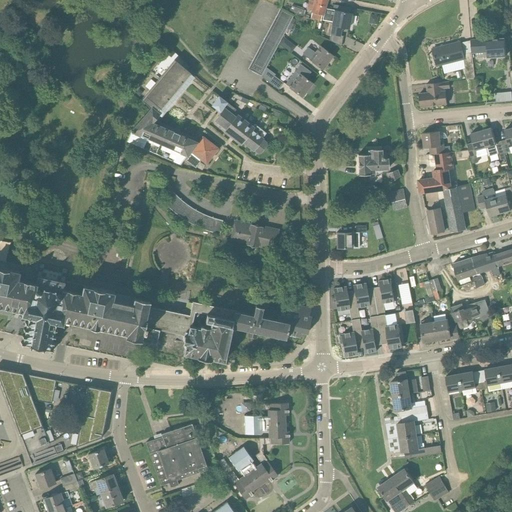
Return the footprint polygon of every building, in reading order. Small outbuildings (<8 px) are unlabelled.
[(324,9),(326,0),(309,0),(308,4),(313,5),(311,13),(312,13),(310,19),(320,21),(322,15),(323,15),(324,9)] [(291,6),(289,11),(302,16),(304,12),(303,12),(304,10),(299,8),(291,6)] [(277,14),(291,21),(293,16),(280,9),(277,14)] [(340,27),(348,29),(351,14),(324,9),(323,15),(322,20),(332,22),(332,25),(331,25),(329,35),(330,35),(329,41),(341,47),(343,36),(339,35),(340,27)] [(288,27),(291,21),(277,14),(274,20),(288,27)] [(285,32),(288,27),(274,20),(271,25),(285,32)] [(283,36),(285,32),(271,25),(268,31),(282,38),(283,36)] [(279,43),(282,38),(268,31),(266,36),(279,43)] [(276,49),(279,43),(266,36),(263,41),(276,49)] [(505,57),(505,49),(505,39),(471,41),(472,52),(472,53),(478,53),(478,58),(488,58),(505,57)] [(273,54),(276,49),(263,41),(260,47),(273,54)] [(474,67),(472,52),(471,41),(460,43),(460,42),(432,49),(435,59),(437,67),(464,60),(466,80),(475,79),(474,67)] [(270,60),(273,54),(260,47),(257,52),(270,60)] [(323,70),(333,56),(320,47),(316,53),(314,52),(309,60),(323,70)] [(171,58),(175,53),(170,49),(166,54),(171,58)] [(267,65),(270,60),(257,52),(254,58),(267,65)] [(265,69),(267,65),(254,58),(251,63),(265,70),(265,69)] [(194,76),(193,76),(175,60),(141,100),(151,108),(132,130),(127,142),(143,149),(148,139),(178,152),(173,162),(179,165),(180,166),(197,142),(151,122),(152,120),(153,121),(158,114),(161,116),(194,76)] [(262,76),(265,70),(251,63),(248,69),(261,76),(262,76)] [(262,76),(264,78),(263,80),(268,84),(274,75),(265,69),(265,70),(262,76)] [(300,74),(295,71),(286,84),(290,88),(302,97),(312,83),(300,74)] [(279,89),(283,83),(274,76),(270,82),(279,89)] [(447,104),(445,91),(442,91),(442,89),(448,88),(448,82),(441,83),(441,82),(425,84),(426,93),(419,94),(421,107),(447,104)] [(511,102),(511,93),(496,94),(497,103),(511,102)] [(237,118),(236,118),(232,115),(236,110),(226,102),(219,97),(212,105),(222,113),(216,121),(227,130),(237,118)] [(253,127),(248,123),(238,116),(236,118),(237,118),(227,130),(225,132),(240,144),(242,142),(241,141),(253,127)] [(241,141),(242,142),(248,146),(253,150),(258,153),(261,153),(266,145),(266,142),(262,139),(266,133),(255,124),(253,127),(241,141)] [(505,153),(501,141),(496,143),(492,128),(481,131),(487,151),(497,149),(499,155),(505,153)] [(509,147),(511,146),(511,128),(504,130),(507,140),(501,141),(505,153),(511,152),(509,147)] [(441,132),(439,132),(439,131),(422,133),(424,148),(430,148),(430,155),(435,154),(444,153),(443,139),(447,138),(447,136),(446,135),(445,133),(443,132),(441,132)] [(475,151),(486,148),(481,131),(470,134),(473,144),(467,145),(469,150),(471,158),(473,164),(479,162),(475,151)] [(195,168),(201,160),(206,164),(218,149),(203,137),(191,152),(185,160),(195,168)] [(358,155),(359,175),(370,175),(370,174),(375,174),(375,170),(383,170),(388,170),(388,159),(385,159),(386,157),(386,155),(384,155),(383,155),(382,156),(382,149),(368,150),(368,154),(358,155)] [(471,158),(469,150),(456,152),(457,159),(471,158)] [(450,152),(444,153),(435,154),(437,170),(448,169),(453,168),(450,152)] [(452,188),(448,169),(437,170),(433,171),(434,178),(419,181),(420,193),(437,191),(444,190),(452,188)] [(390,183),(399,177),(397,171),(387,175),(390,183)] [(484,186),(491,185),(489,178),(483,180),(484,186)] [(456,189),(452,190),(452,188),(444,190),(450,219),(452,230),(452,233),(465,230),(462,213),(475,211),(470,186),(456,189)] [(508,201),(511,199),(511,190),(511,187),(505,189),(494,192),(496,197),(500,214),(511,211),(508,201)] [(496,197),(494,192),(493,188),(482,192),(483,195),(477,197),(481,209),(487,207),(490,217),(500,214),(496,197)] [(168,207),(178,196),(173,192),(162,201),(168,207)] [(173,212),(182,201),(183,201),(178,196),(168,207),(173,212)] [(394,210),(407,207),(405,198),(392,201),(394,210)] [(179,216),(188,205),(183,201),(182,201),(173,212),(179,216)] [(185,220),(193,209),(193,208),(188,205),(179,216),(185,220)] [(192,224),(199,212),(193,208),(193,209),(185,220),(192,224)] [(433,234),(452,230),(450,219),(443,220),(440,208),(428,210),(433,234)] [(199,228),(204,215),(204,214),(199,212),(192,224),(199,228)] [(206,230),(210,217),(204,214),(204,215),(199,228),(206,230)] [(213,233),(217,219),(210,217),(206,230),(213,233)] [(220,235),(223,221),(217,219),(213,233),(220,235)] [(277,232),(248,226),(235,223),(231,239),(274,248),(277,232)] [(337,248),(359,248),(359,233),(366,233),(366,226),(355,226),(355,233),(337,233),(337,248)] [(511,250),(495,255),(499,266),(511,261),(511,250)] [(479,256),(473,257),(478,273),(491,269),(493,277),(501,274),(499,266),(495,255),(488,257),(487,254),(479,256)] [(468,259),(453,264),(458,279),(460,285),(471,281),(469,276),(478,273),(473,257),(472,258),(468,259)] [(157,344),(160,330),(164,310),(149,307),(150,301),(134,298),(132,304),(113,300),(115,292),(37,276),(36,283),(18,279),(19,272),(0,267),(0,307),(22,312),(22,316),(29,318),(23,344),(51,350),(56,324),(63,325),(64,321),(90,327),(90,328),(98,329),(126,335),(126,338),(157,344)] [(474,277),(477,288),(485,285),(482,275),(474,277)] [(379,287),(373,288),(377,316),(386,315),(384,308),(384,303),(393,301),(395,301),(391,279),(378,281),(379,287)] [(429,281),(435,301),(440,299),(437,291),(435,285),(434,280),(429,281)] [(400,283),(404,303),(414,301),(410,281),(400,283)] [(435,301),(429,281),(424,283),(425,286),(428,297),(425,298),(425,300),(424,301),(423,300),(417,301),(417,302),(418,305),(435,301)] [(366,283),(353,285),(354,291),(357,307),(367,306),(369,317),(377,316),(373,288),(367,289),(366,283)] [(346,287),(333,289),(336,302),(334,302),(335,309),(337,309),(337,311),(349,309),(350,313),(350,314),(351,320),(359,319),(357,307),(354,291),(347,292),(346,287)] [(462,303),(450,307),(453,313),(457,322),(460,329),(468,326),(466,319),(471,317),(478,315),(479,317),(490,313),(485,299),(474,303),(463,306),(462,303)] [(164,310),(160,330),(184,335),(183,343),(183,345),(185,345),(183,353),(185,353),(197,356),(197,357),(210,360),(211,358),(224,361),(232,327),(250,331),(249,336),(256,338),(257,332),(286,338),(287,334),(291,314),(280,312),(262,308),(263,307),(263,306),(255,305),(255,307),(253,315),(227,309),(193,302),(191,311),(190,316),(174,312),(164,310)] [(281,306),(280,312),(291,314),(287,334),(300,337),(301,332),(308,333),(311,316),(309,316),(311,307),(290,303),(289,306),(286,306),(282,305),(281,306)] [(386,315),(377,316),(382,344),(389,343),(389,349),(402,347),(399,325),(396,325),(388,326),(386,315)] [(361,331),(361,332),(363,348),(364,353),(377,351),(376,346),(382,344),(377,316),(369,317),(371,329),(361,331)] [(341,337),(339,337),(340,344),(342,343),(345,356),(357,354),(356,349),(363,348),(361,332),(361,331),(359,319),(351,320),(353,333),(341,335),(341,337)] [(438,340),(451,337),(448,319),(435,322),(438,340)] [(424,342),(438,340),(435,322),(421,324),(424,342)] [(511,364),(499,367),(501,382),(511,380),(511,364)] [(488,385),(501,382),(499,367),(485,369),(487,382),(481,383),(482,389),(488,388),(488,385)] [(56,380),(0,368),(0,380),(27,452),(49,444),(33,400),(52,403),(56,381),(56,380)] [(399,381),(391,382),(393,396),(409,394),(407,381),(407,380),(406,371),(398,372),(399,381)] [(473,372),(460,374),(462,390),(463,395),(477,393),(476,390),(482,389),(481,383),(475,384),(473,372)] [(449,392),(462,390),(460,374),(446,377),(449,392)] [(423,392),(431,391),(428,376),(421,377),(423,392)] [(76,447),(100,438),(102,438),(103,431),(111,391),(87,386),(76,447)] [(263,393),(253,393),(253,401),(263,401),(263,393)] [(409,394),(393,396),(395,411),(398,410),(399,416),(401,416),(427,412),(426,405),(411,407),(409,394)] [(485,403),(487,412),(495,411),(494,402),(485,403)] [(288,415),(288,413),(288,403),(269,403),(269,410),(268,410),(268,416),(261,416),(261,415),(244,415),(244,425),(285,423),(285,415),(288,415)] [(400,438),(416,435),(414,422),(428,419),(427,412),(401,416),(402,423),(397,424),(400,438)] [(289,444),(289,434),(289,431),(286,431),(285,423),(244,425),(245,434),(262,433),(262,432),(269,431),(269,438),(270,438),(270,444),(289,444)] [(208,471),(198,442),(192,424),(161,434),(162,437),(146,443),(161,486),(169,483),(177,481),(199,473),(208,471)] [(416,435),(400,438),(402,452),(405,451),(406,458),(427,455),(426,448),(419,449),(416,435)] [(60,444),(54,446),(57,452),(62,450),(60,444)] [(254,460),(248,452),(243,446),(236,452),(248,468),(260,485),(266,480),(268,483),(278,476),(267,460),(262,464),(261,463),(256,467),(252,461),(254,460)] [(93,469),(108,463),(103,449),(88,455),(93,469)] [(260,485),(248,468),(236,452),(228,458),(231,462),(238,471),(240,470),(244,476),(238,480),(239,481),(234,484),(245,499),(255,492),(253,490),(260,485)] [(223,459),(219,462),(225,472),(230,468),(223,459)] [(35,474),(40,488),(56,483),(50,469),(35,474)] [(404,469),(392,478),(410,504),(414,501),(409,495),(405,488),(413,482),(414,482),(408,474),(404,469)] [(77,480),(84,478),(81,471),(75,474),(77,480)] [(74,473),(60,478),(63,486),(77,481),(74,473)] [(101,494),(118,488),(113,474),(90,483),(93,489),(99,487),(101,494)] [(392,478),(379,487),(382,491),(382,492),(387,500),(388,499),(392,506),(400,500),(404,505),(405,507),(410,504),(392,478)] [(431,482),(426,485),(427,488),(430,492),(443,485),(439,478),(431,482)] [(65,492),(44,500),(49,511),(52,511),(65,507),(63,501),(69,498),(70,498),(68,493),(80,488),(79,487),(77,482),(77,481),(63,486),(65,492)] [(183,497),(184,497),(197,493),(194,485),(180,490),(183,497)] [(443,485),(430,492),(434,500),(448,492),(443,485)] [(106,507),(123,501),(118,488),(101,494),(106,507)] [(234,511),(227,502),(213,511),(234,511)]
